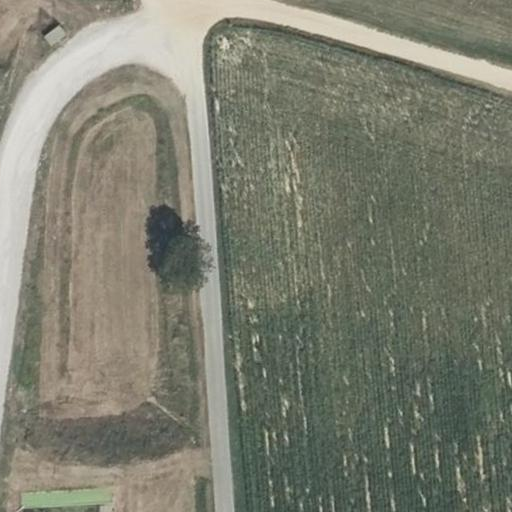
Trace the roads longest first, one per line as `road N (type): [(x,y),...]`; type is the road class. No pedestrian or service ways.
road 1 (unclassified): [(232,511),(191,5)]
road 2 (unclassified): [(191,5),(259,15),(511,87)]
